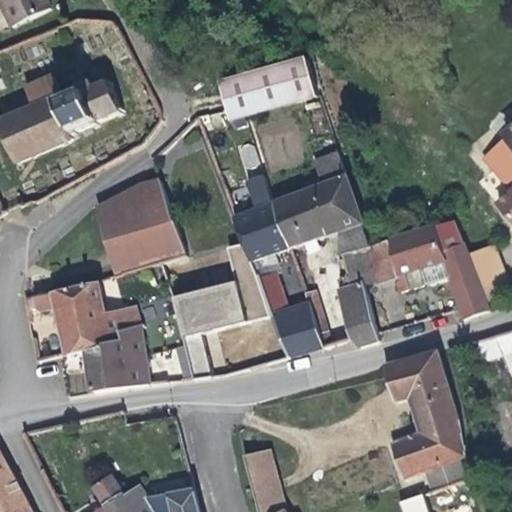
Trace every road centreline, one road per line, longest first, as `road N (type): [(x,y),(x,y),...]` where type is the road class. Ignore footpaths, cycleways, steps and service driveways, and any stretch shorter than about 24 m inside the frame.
road 1 (residential): [(0,293),(51,228),(130,173),(185,114),(124,0)]
road 2 (unclassified): [(511,313),(198,391)]
road 3 (unclassified): [(41,413),(198,391)]
road 4 (residential): [(41,413),(0,295)]
road 5 (unclassified): [(198,391),(230,511)]
